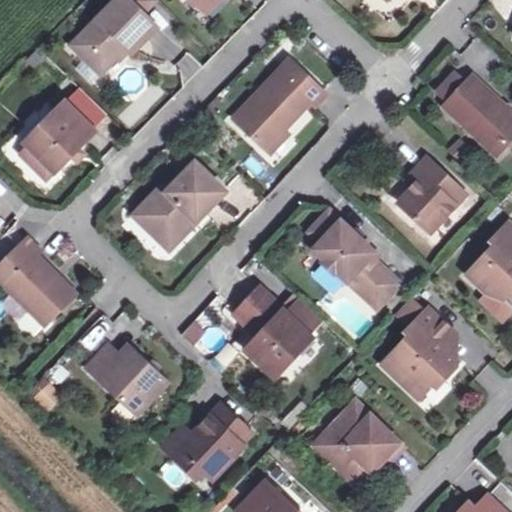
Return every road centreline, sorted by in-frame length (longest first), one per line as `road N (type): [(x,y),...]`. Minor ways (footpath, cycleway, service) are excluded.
road 1 (residential): [(390,85),(170,321),(72,219),(289,0)]
road 2 (residential): [(408,511),(511,402)]
road 3 (residential): [(299,0),(390,85)]
